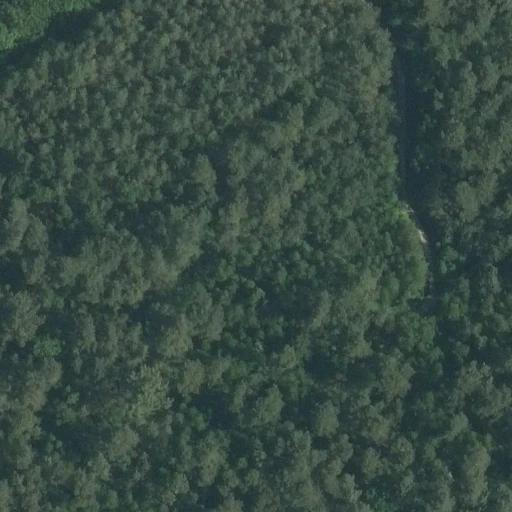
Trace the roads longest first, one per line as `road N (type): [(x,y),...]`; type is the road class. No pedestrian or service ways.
road 1 (track): [(440,296),(190,511)]
road 2 (track): [(440,296),(407,198),(408,130),(386,38),(356,0)]
